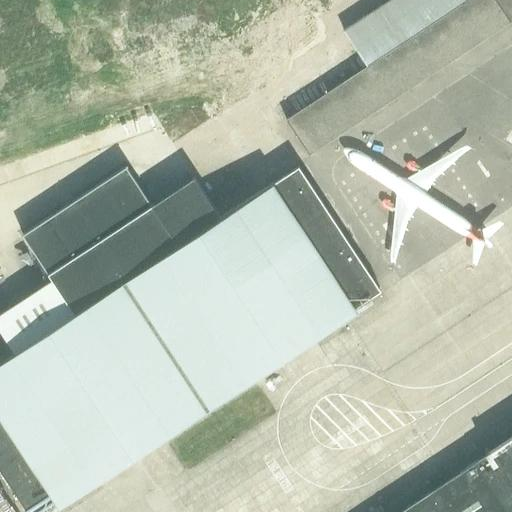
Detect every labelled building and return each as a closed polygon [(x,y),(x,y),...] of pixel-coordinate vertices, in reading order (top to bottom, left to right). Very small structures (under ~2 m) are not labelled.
[(511,0),(466,0),(388,52),(364,16),(344,30),(367,65),(287,119),(310,154),(511,20),(511,0)] [(310,22),(289,35),(296,45),(317,32),(310,22)] [(259,69),(204,105),(212,117),(267,82),(259,69)] [(0,327),(16,352),(0,362),(0,417),(56,503),(358,304),(276,181),(221,217),(195,176),(152,204),(127,166),(23,234),(53,279),(0,313),(0,327)] [(276,181),(358,304),(381,290),(299,166),(276,181)] [(0,362),(16,352),(0,327),(0,362)] [(0,417),(0,469),(27,511),(42,511),(56,503),(0,417)] [(511,511),(511,436),(477,460),(511,511)] [(428,492),(441,511),(511,511),(477,460),(428,492)] [(441,511),(428,492),(397,511),(441,511)]
